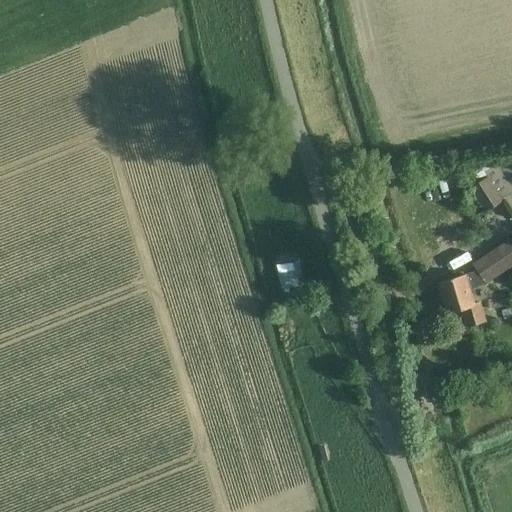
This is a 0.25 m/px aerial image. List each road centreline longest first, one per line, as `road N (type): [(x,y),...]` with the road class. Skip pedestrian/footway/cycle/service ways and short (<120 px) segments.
road 1 (unclassified): [(415,511),(264,0)]
road 2 (track): [(511,225),(393,306),(392,441)]
road 3 (track): [(304,150),(339,190),(393,306)]
